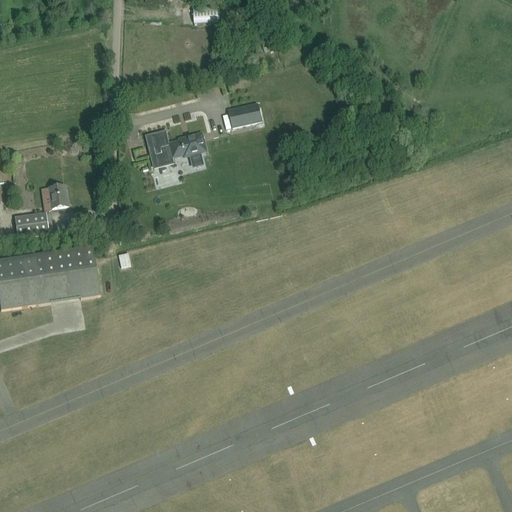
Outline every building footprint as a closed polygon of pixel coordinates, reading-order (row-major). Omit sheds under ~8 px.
[(202,9),(193,9),(194,25),(219,24),(218,23),(249,21),(249,8),(218,10),(218,8),(202,9)] [(258,106),(228,112),(232,130),(262,124),(258,106)] [(180,143),(169,146),(166,133),(146,138),(154,170),(174,165),(173,160),(184,157),(184,159),(190,158),(193,171),(204,168),(201,155),(206,154),(201,136),(188,139),(188,141),(184,142),(184,141),(180,142),(180,143)] [(17,165),(11,166),(14,193),(16,211),(22,210),(20,193),(17,165)] [(65,188),(55,189),(49,190),(52,211),(69,209),(69,206),(67,206),(65,188)] [(46,215),(36,216),(28,218),(27,212),(16,213),(17,219),(15,219),(17,239),(49,235),(46,215)] [(0,305),(1,312),(49,305),(77,301),(100,298),(93,249),(0,262),(0,305)]
